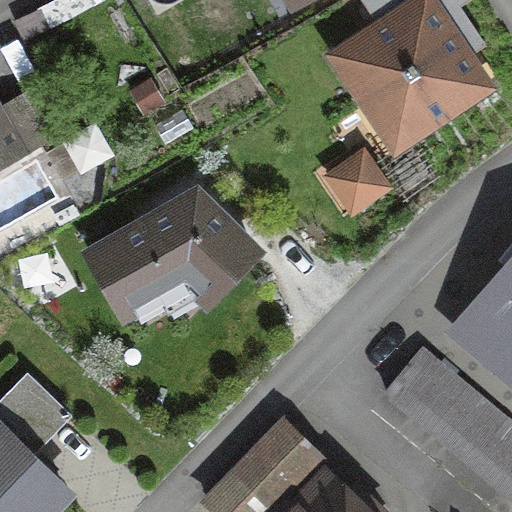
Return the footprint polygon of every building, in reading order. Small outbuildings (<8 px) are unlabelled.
[(173,0),(145,0),(165,36),(187,24),(173,0)] [(426,1),(332,61),(390,151),(484,90),(426,1)] [(0,169),(51,145),(26,95),(0,107),(0,169)] [(356,167),(325,186),(344,217),(375,198),(356,167)] [(193,202),(92,258),(125,315),(189,278),(213,303),(254,258),(193,202)] [(511,272),(454,340),(511,389),(511,272)] [(511,428),(418,352),(382,396),(511,501),(511,428)] [(0,511),(54,511),(63,503),(24,464),(66,422),(24,380),(0,404),(0,511)] [(233,470),(270,508),(285,493),(297,506),(328,474),(281,424),(233,470)] [(203,501),(213,511),(265,511),(270,508),(233,470),(203,501)] [(297,506),(290,511),(366,511),(328,474),(297,506)]
